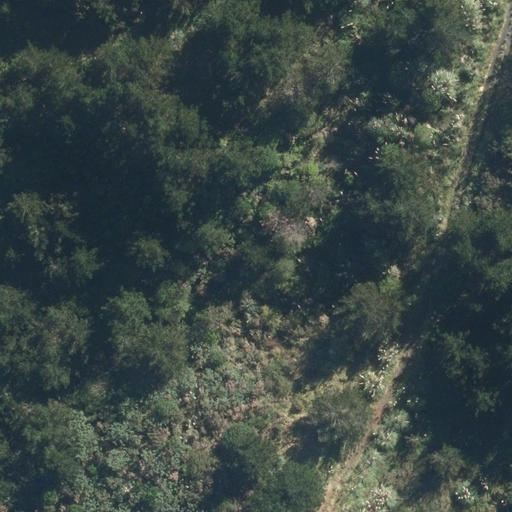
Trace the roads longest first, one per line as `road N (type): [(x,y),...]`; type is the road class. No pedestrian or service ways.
road 1 (track): [(326,511),(424,293),(509,0)]
road 2 (track): [(232,0),(98,27),(0,11)]
